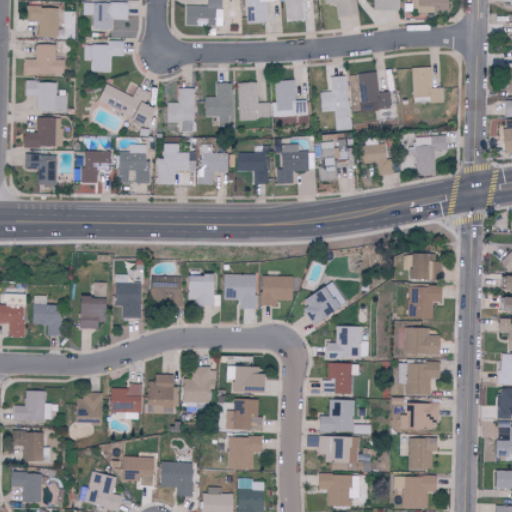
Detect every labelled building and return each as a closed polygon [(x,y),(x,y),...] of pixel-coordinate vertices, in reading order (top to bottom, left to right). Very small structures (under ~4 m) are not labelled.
[(205,0),(205,6),(184,6),(184,26),(221,27),(221,0),(205,0)] [(275,0),(244,0),(245,23),(265,23),(265,2),(276,2),(275,0)] [(303,21),(302,0),(283,0),(284,22),(303,21)] [(355,16),(354,0),(322,0),(322,5),(335,4),(335,16),(355,16)] [(372,0),(372,10),(400,11),(400,0),(372,0)] [(448,12),(447,0),(416,0),(417,12),(448,12)] [(112,30),(112,19),(127,20),(127,4),(83,3),(83,15),(92,16),(92,30),(112,30)] [(28,22),(37,22),(37,36),(62,37),(62,29),(57,29),(58,8),(28,7),(28,22)] [(123,42),(108,41),(108,46),(83,45),(83,60),(91,60),(91,72),(110,72),(110,56),(123,56),(123,42)] [(61,75),(62,60),(54,60),(55,45),(34,45),(34,60),(24,59),(24,74),(61,75)] [(442,103),(441,88),(430,88),(429,68),(410,69),(411,98),(428,98),(428,103),(442,103)] [(391,108),(389,92),(377,93),(374,72),(355,74),(360,112),(391,108)] [(318,93),(320,113),(333,112),(335,132),(350,131),(346,76),(328,78),(329,92),(318,93)] [(274,116),(305,115),(304,101),(294,102),(293,81),(273,82),(274,116)] [(34,111),(65,112),(65,96),(55,96),(55,82),(24,82),(24,96),(35,96),(34,111)] [(269,119),(268,103),(257,104),(256,83),(237,83),(238,121),(269,119)] [(96,100),(140,126),(150,109),(143,105),(148,95),(136,88),(130,98),(105,84),(96,100)] [(205,117),(217,117),(217,127),(231,127),(230,84),(215,84),(215,98),(204,98),(205,117)] [(193,89),(178,89),(178,103),(166,103),(166,123),(181,123),(181,132),(193,132),(193,89)] [(511,101),(503,101),(503,118),(511,118),(511,101)] [(62,119),(35,119),(35,133),(22,133),(22,147),(61,148),(62,119)] [(511,129),(501,130),(501,153),(511,152),(511,129)] [(414,176),(434,175),(434,151),(445,151),(445,137),(413,137),(414,176)] [(345,168),(344,141),(334,141),(334,142),(318,143),(319,181),(333,181),(333,168),(345,168)] [(156,159),(156,185),(172,185),(173,172),(194,172),(194,153),(177,153),(178,145),(162,144),(162,159),(156,159)] [(212,185),(212,172),(225,173),(226,154),(210,153),(210,145),(198,145),(198,185),(212,185)] [(292,184),(292,171),(314,171),(314,153),(296,153),(296,145),(280,145),(281,170),(276,170),(276,184),(292,184)] [(390,160),(382,160),(382,145),(362,146),(362,164),(376,164),(376,176),(390,175),(390,160)] [(134,184),(150,184),(149,161),(145,161),(145,146),(128,146),(128,152),(119,152),(120,184),(128,184),(128,172),(134,172),(134,184)] [(235,154),(235,172),(253,171),(254,184),(270,184),(269,147),(261,147),(261,153),(235,154)] [(82,183),(97,183),(97,171),(110,171),(110,152),(82,151),(82,183)] [(54,186),(55,156),(23,155),(23,169),(36,169),(35,185),(54,186)] [(62,155),(62,174),(73,174),(73,155),(62,155)] [(405,279),(439,280),(440,262),(433,262),(433,255),(396,254),(395,273),(405,273),(405,279)] [(128,275),(115,276),(115,307),(121,307),(121,318),(141,318),(141,283),(128,283),(128,275)] [(194,306),(212,306),(212,275),(185,276),(185,300),(194,300),(194,306)] [(239,309),(253,309),(254,275),(221,275),(221,300),(239,300),(239,309)] [(511,293),(511,276),(500,276),(500,293),(511,293)] [(181,278),(150,277),(149,303),(181,304),(181,278)] [(275,306),(275,301),(291,301),(291,277),(259,277),(259,306),(275,306)] [(313,326),(344,302),(329,282),(298,306),(313,326)] [(106,297),(106,283),(94,283),(94,297),(106,297)] [(408,286),(407,301),(399,301),(399,318),(430,319),(430,302),(438,302),(439,287),(408,286)] [(21,295),(8,295),(8,305),(0,304),(0,324),(6,324),(6,335),(21,335),(21,295)] [(30,322),(40,322),(40,326),(62,326),(61,305),(45,305),(45,296),(30,296),(30,322)] [(103,297),(76,298),(77,330),(96,330),(96,323),(104,323),(103,297)] [(511,314),(511,297),(499,298),(500,314),(511,314)] [(511,350),(511,319),(497,319),(496,333),(506,334),(505,350),(511,350)] [(324,358),(366,359),(367,342),(359,342),(359,327),(334,327),(334,343),(324,343),(324,358)] [(438,335),(428,335),(428,329),(404,328),(403,354),(438,355),(438,335)] [(495,382),(511,383),(511,355),(501,355),(500,372),(496,371),(495,382)] [(428,378),(437,378),(437,363),(397,364),(397,377),(404,376),(404,396),(429,395),(428,378)] [(320,381),(320,394),(349,395),(350,364),(325,364),(325,381),(320,381)] [(181,380),(181,403),(208,403),(208,390),(216,390),(216,372),(209,371),(209,367),(191,367),(190,380),(181,380)] [(258,393),(258,368),(230,367),(229,392),(258,393)] [(171,375),(154,375),(154,383),(144,382),(143,406),(152,406),(152,413),(161,413),(161,408),(171,408),(171,375)] [(125,412),(126,419),(140,419),(139,384),(127,384),(127,389),(108,389),(108,412),(125,412)] [(497,417),(511,417),(511,389),(498,389),(497,417)] [(44,392),(24,391),(24,406),(12,406),(11,421),(51,421),(51,404),(44,404),(44,392)] [(83,399),(73,399),(72,424),(100,425),(101,394),(84,393),(83,399)] [(224,411),(224,430),(260,431),(260,418),(256,418),(256,400),(233,400),(232,412),(224,411)] [(316,432),(356,433),(357,425),(353,425),(353,401),(328,400),(328,417),(317,417),(316,432)] [(437,404),(402,404),(402,416),(398,416),(398,430),(431,430),(430,424),(438,424),(437,404)] [(511,426),(509,427),(509,441),(494,441),(494,459),(511,459),(511,426)] [(48,462),(49,448),(42,448),(42,433),(10,432),(10,446),(22,446),(22,461),(48,462)] [(251,470),(251,453),(260,453),(260,438),(226,437),(226,470),(251,470)] [(317,455),(326,455),(326,461),(340,461),(340,464),(350,464),(350,471),(367,471),(367,462),(358,462),(359,438),(317,437),(317,455)] [(430,470),(430,452),(434,452),(435,439),(406,438),(406,469),(430,470)] [(150,487),(151,458),(121,457),(120,480),(136,481),(136,486),(150,487)] [(189,497),(190,464),(157,462),(157,487),(175,488),(174,497),(189,497)] [(492,489),(511,489),(511,471),(492,472),(492,489)] [(38,503),(39,474),(9,473),(8,487),(21,488),(20,502),(38,503)] [(114,478),(89,473),(83,503),(115,510),(118,496),(111,495),(114,478)] [(350,507),(350,498),(358,499),(359,476),(316,475),(316,489),(325,490),(325,506),(350,507)] [(434,477),(401,477),(400,508),(424,509),(425,492),(433,492),(434,477)] [(200,495),(199,511),(232,511),(233,495),(220,495),(220,488),(207,488),(206,495),(200,495)]
